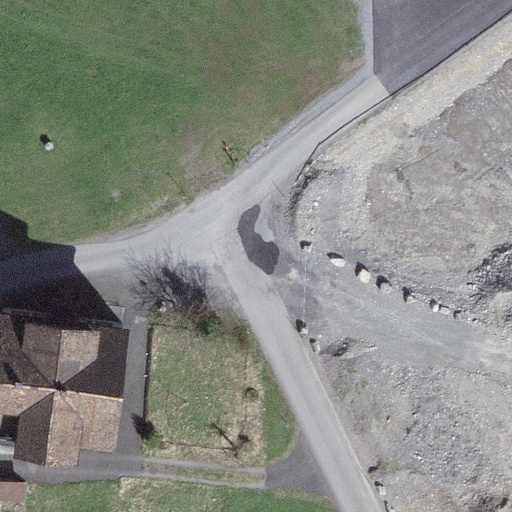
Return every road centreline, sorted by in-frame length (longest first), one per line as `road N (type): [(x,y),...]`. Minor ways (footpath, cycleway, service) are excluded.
road 1 (track): [(0,298),(199,208),(413,52),(503,0)]
road 2 (track): [(199,208),(355,511)]
